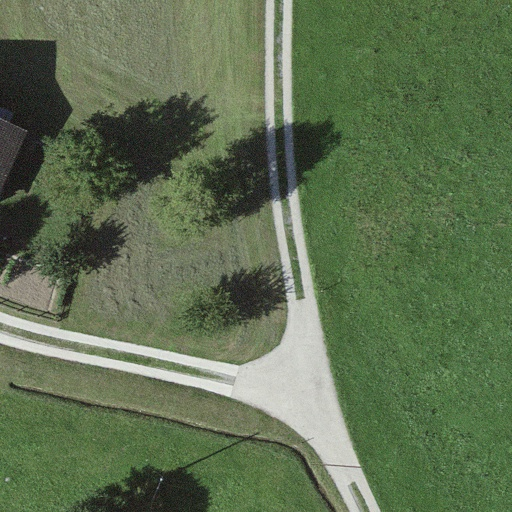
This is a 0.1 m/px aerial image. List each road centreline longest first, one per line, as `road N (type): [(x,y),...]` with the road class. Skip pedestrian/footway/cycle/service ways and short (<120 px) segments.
road 1 (track): [(280,0),(279,135),(298,303),(331,434),(366,511)]
road 2 (track): [(0,329),(240,391),(331,434)]
